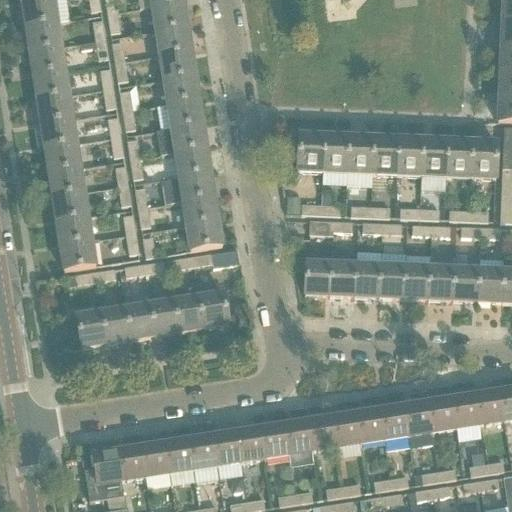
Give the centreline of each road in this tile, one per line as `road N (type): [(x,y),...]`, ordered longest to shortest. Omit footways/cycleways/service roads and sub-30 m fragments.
road 1 (unclassified): [(288,338),(235,0)]
road 2 (unclassified): [(21,428),(252,391),(279,374),(288,338)]
road 3 (unclassified): [(511,355),(288,338)]
road 4 (tertiary): [(21,428),(0,296)]
